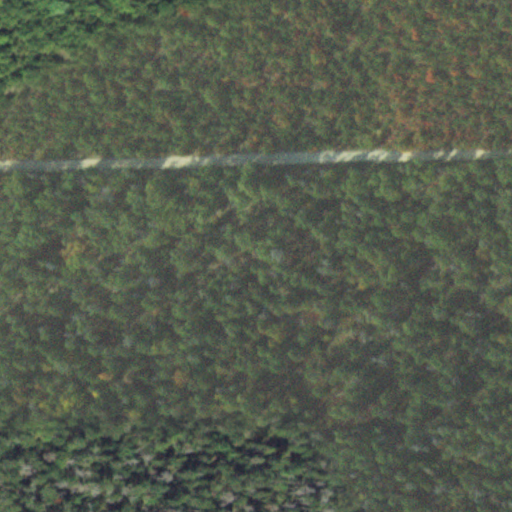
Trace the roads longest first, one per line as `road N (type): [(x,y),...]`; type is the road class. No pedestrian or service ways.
road 1 (residential): [(0,164),(511,150)]
road 2 (track): [(129,511),(511,392)]
